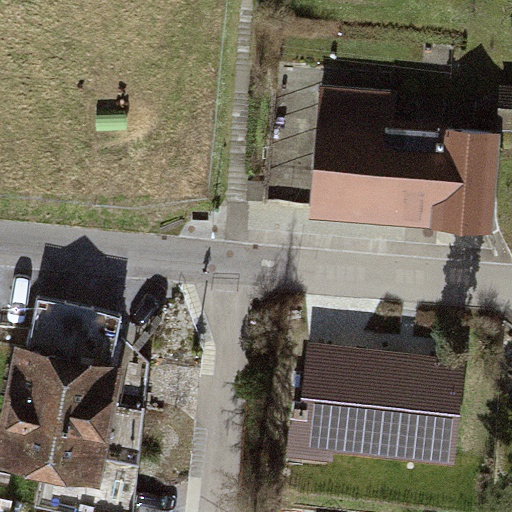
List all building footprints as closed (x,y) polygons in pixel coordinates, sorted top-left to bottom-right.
[(268,112),(262,194),(305,198),(305,201),(431,212),(431,207),(437,126),(365,120),(367,90),(315,86),(313,116),(268,112)] [(483,130),(437,126),(431,207),(477,211),(483,130)] [(114,309),(31,292),(20,346),(103,363),(114,309)] [(456,355),(291,340),(281,453),(446,467),(456,355)] [(0,450),(87,468),(108,364),(103,363),(20,346),(14,344),(0,413),(0,450)]
